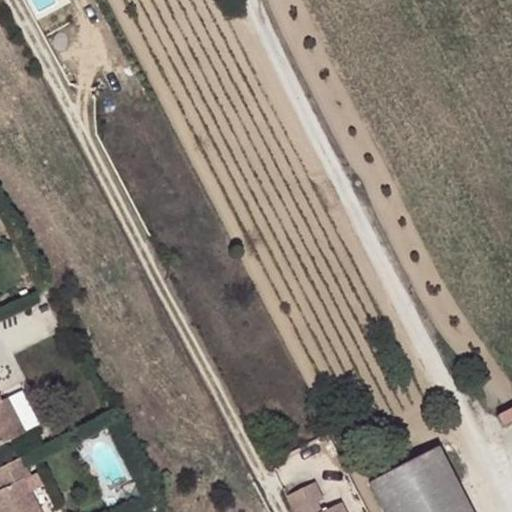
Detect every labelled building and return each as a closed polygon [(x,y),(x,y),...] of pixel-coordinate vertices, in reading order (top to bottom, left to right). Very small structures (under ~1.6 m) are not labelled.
[(0,408),(19,443),(28,438),(9,403),(0,408)] [(0,452),(19,443),(0,408),(0,407),(0,452)] [(371,485),(384,511),(470,511),(439,449),(371,485)] [(22,463),(0,475),(0,492),(2,497),(0,497),(0,511),(39,511),(26,485),(32,482),(22,463)] [(342,511),(337,502),(319,511),(313,502),(321,499),(312,479),(284,494),(294,511),(342,511)] [(133,484),(116,493),(125,509),(142,500),(133,484)]
